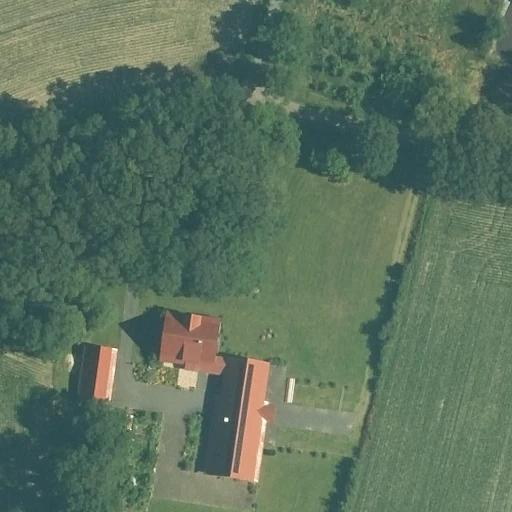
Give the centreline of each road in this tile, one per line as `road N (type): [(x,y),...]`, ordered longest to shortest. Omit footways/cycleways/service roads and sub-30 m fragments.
road 1 (residential): [(0,169),(150,101),(272,83)]
road 2 (residential): [(272,83),(511,137)]
